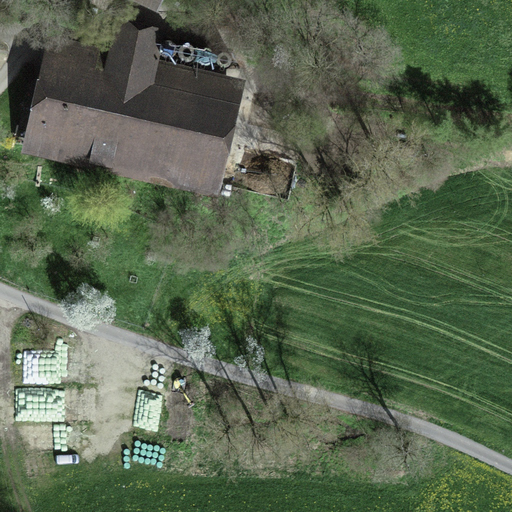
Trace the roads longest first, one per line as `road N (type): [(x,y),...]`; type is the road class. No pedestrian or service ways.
road 1 (track): [(511,119),(304,82),(121,0)]
road 2 (track): [(0,325),(14,460),(29,511)]
